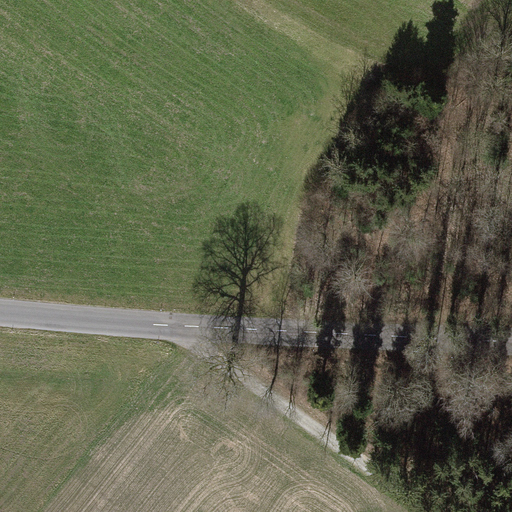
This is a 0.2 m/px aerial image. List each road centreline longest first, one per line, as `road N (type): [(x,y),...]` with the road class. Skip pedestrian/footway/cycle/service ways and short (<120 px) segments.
road 1 (tertiary): [(0,314),(152,326),(511,334)]
road 2 (track): [(436,511),(152,326)]
